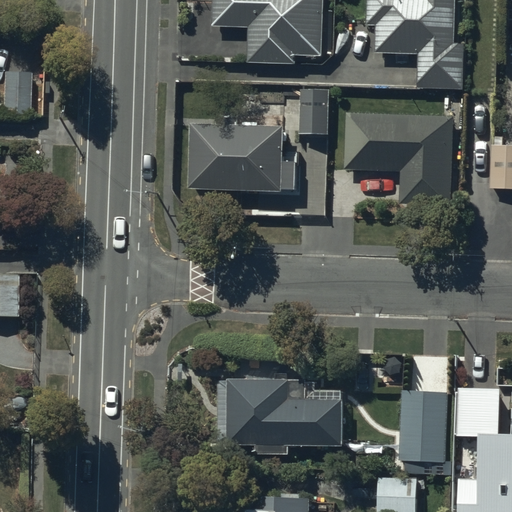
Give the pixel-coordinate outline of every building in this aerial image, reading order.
[(216,0),(216,21),(254,22),(253,57),(293,58),(293,51),(321,52),(322,0),(216,0)] [(455,0),(369,0),(369,22),(382,22),(381,48),(425,50),(424,82),(460,83),(461,49),(453,48),(455,0)] [(32,75),(5,74),(4,115),(31,116),(32,75)] [(328,91),(303,90),(302,132),(327,133),(328,91)] [(453,117),(351,114),(349,166),(405,167),(404,202),(450,204),(453,117)] [(281,162),(282,127),(194,124),(192,187),(295,190),(296,163),(281,162)] [(511,145),(495,145),(493,185),(511,186),(511,145)] [(19,277),(0,277),(0,318),(19,319),(19,277)] [(315,383),(306,383),(229,379),(229,381),(219,381),(219,456),(291,456),(291,447),(344,447),(344,414),(343,392),(315,392),(315,383)] [(502,389),(460,389),(459,438),(480,438),(480,481),(459,480),(459,511),(511,511),(511,436),(502,436),(502,389)] [(447,462),(449,394),(403,392),(401,462),(425,462),(424,475),(453,476),(453,463),(447,462)] [(0,398),(0,426),(7,427),(7,432),(31,432),(32,399),(0,398)] [(380,485),(378,511),(417,511),(418,486),(380,485)] [(310,511),(311,499),(309,499),(309,495),(283,494),(283,496),(248,495),(247,511),(310,511)]
